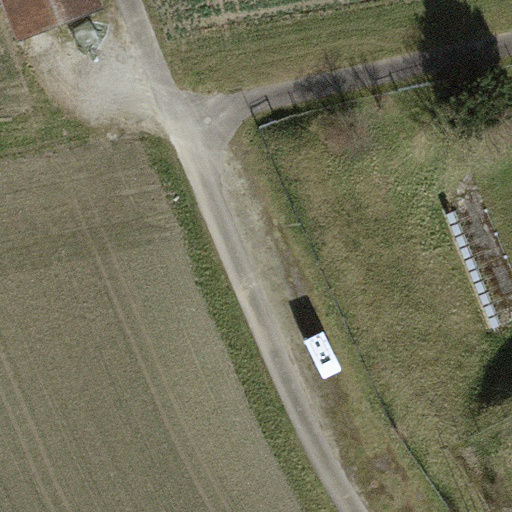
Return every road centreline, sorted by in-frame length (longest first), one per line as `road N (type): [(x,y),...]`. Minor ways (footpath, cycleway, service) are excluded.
road 1 (track): [(179,119),(299,405),(356,511)]
road 2 (track): [(511,43),(179,119)]
road 3 (track): [(0,156),(179,119)]
road 4 (track): [(131,0),(179,119)]
